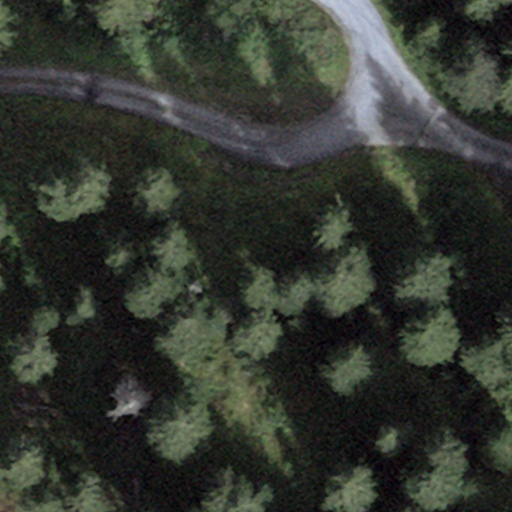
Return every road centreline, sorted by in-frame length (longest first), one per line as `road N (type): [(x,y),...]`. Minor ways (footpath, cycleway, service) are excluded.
road 1 (track): [(0,79),(66,78),(285,138),(319,137),(357,126),(382,106),(373,49),(344,0)]
road 2 (track): [(511,153),(382,106)]
